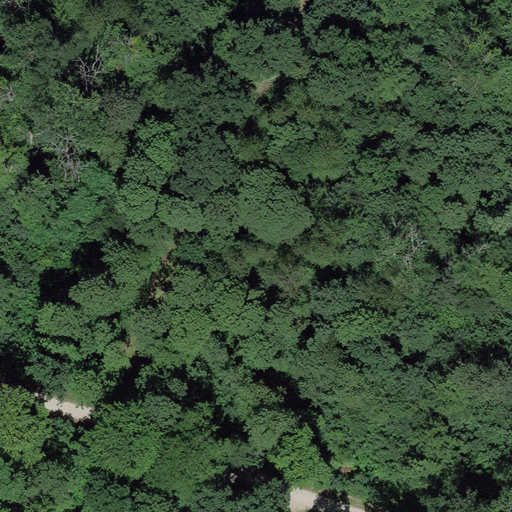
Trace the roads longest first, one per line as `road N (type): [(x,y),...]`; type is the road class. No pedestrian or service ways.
road 1 (track): [(102,419),(299,0)]
road 2 (track): [(0,387),(349,511)]
